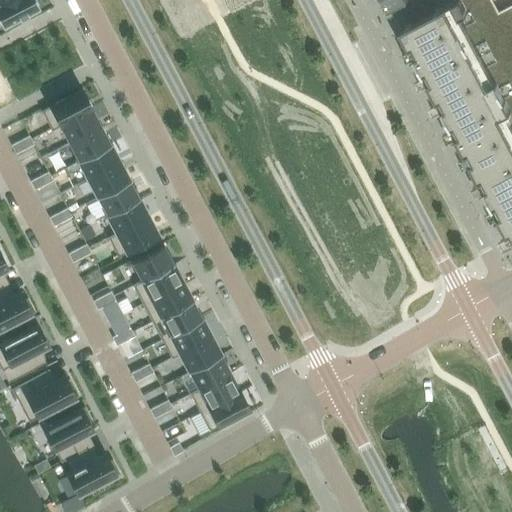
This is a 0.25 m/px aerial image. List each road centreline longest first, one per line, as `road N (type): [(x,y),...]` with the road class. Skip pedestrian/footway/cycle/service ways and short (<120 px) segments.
road 1 (residential): [(83,0),(300,406)]
road 2 (tertiary): [(129,0),(334,387)]
road 3 (residential): [(171,477),(0,146)]
road 4 (tertiary): [(465,310),(306,0)]
road 5 (residential): [(334,387),(465,310)]
road 6 (residential): [(300,406),(171,477)]
road 7 (tertiary): [(334,387),(399,511)]
